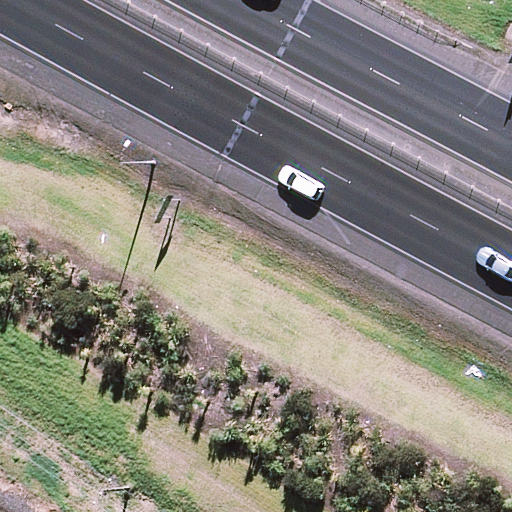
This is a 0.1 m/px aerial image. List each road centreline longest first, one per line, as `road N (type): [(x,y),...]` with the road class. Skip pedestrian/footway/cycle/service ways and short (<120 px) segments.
road 1 (motorway): [(511,266),(26,0)]
road 2 (motorway): [(247,0),(511,139)]
